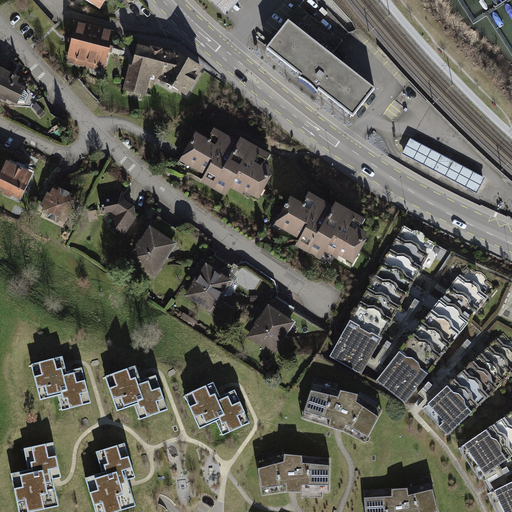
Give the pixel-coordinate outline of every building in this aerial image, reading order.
[(77,0),(102,15),(112,0),(77,0)] [(207,0),(225,17),(240,0),(207,0)] [(336,38),(299,8),(267,47),(353,117),(374,91),(325,52),(336,38)] [(115,37),(78,27),(68,63),(106,73),(115,37)] [(177,56),(139,46),(126,93),(145,97),(152,80),(188,100),(204,71),(177,56)] [(30,87),(4,73),(0,79),(0,99),(18,109),(30,87)] [(239,146),(215,132),(207,144),(196,137),(180,165),(206,180),(202,186),(226,200),(231,191),(259,207),(277,177),(267,171),(273,161),(241,142),(239,146)] [(479,194),(486,178),(410,140),(403,155),(479,194)] [(35,179),(9,165),(0,181),(0,191),(22,204),(35,179)] [(79,202),(54,190),(42,216),(67,227),(79,202)] [(124,203),(124,196),(101,198),(102,215),(113,216),(117,220),(110,228),(124,239),(139,222),(138,211),(124,203)] [(335,210),(311,196),(304,208),(293,202),(276,229),(302,245),(299,251),(322,264),(327,255),(355,272),(373,241),(363,235),(369,225),(337,207),(335,210)] [(436,247),(406,230),(331,358),(361,376),(436,247)] [(176,251),(150,231),(129,260),(155,279),(176,251)] [(234,288),(208,270),(185,302),(211,320),(234,288)] [(498,293),(469,270),(379,383),(408,406),(498,293)] [(297,329),(269,310),(248,341),(276,360),(297,329)] [(511,381),(511,344),(506,338),(426,415),(450,441),(511,381)] [(81,368),(65,372),(61,357),(30,365),(40,400),(57,395),(62,411),(90,404),(81,368)] [(156,375),(141,381),(135,366),(105,377),(118,411),(135,405),(141,421),(169,410),(156,375)] [(344,427),(366,439),(383,408),(358,391),(314,381),(303,414),(344,427)] [(235,390),(220,397),(213,382),(184,395),(199,429),(216,421),(223,436),(250,424),(235,390)] [(511,465),(511,420),(463,454),(484,484),(511,465)] [(52,443),(22,449),(27,469),(9,473),(17,511),(30,511),(57,506),(51,479),(60,477),(52,443)] [(124,444),(96,452),(103,473),(85,479),(95,511),(114,511),(134,506),(126,480),(134,478),(124,444)] [(286,450),(258,459),(263,492),(288,488),(330,490),(329,456),(286,450)] [(363,489),(365,511),(438,511),(431,480),(407,485),(363,489)] [(511,511),(511,490),(497,498),(504,511),(511,511)]
